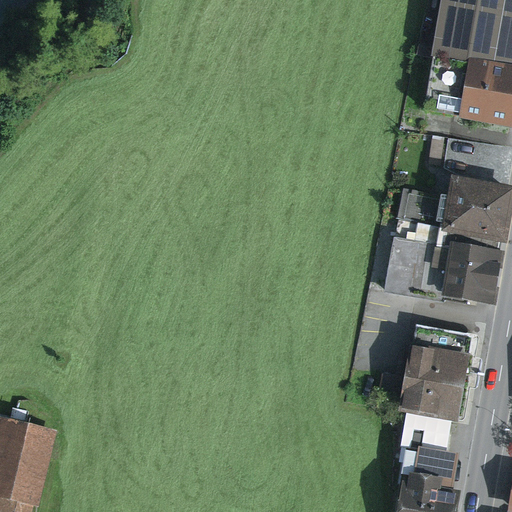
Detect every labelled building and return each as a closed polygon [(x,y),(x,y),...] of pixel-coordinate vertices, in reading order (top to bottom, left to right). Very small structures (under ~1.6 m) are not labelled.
[(511,0),(453,0),(444,50),(468,54),(511,62),(511,0)] [(508,119),(511,97),(511,62),(468,54),(458,110),(508,119)] [(405,194),(398,232),(499,249),(508,194),(453,185),(450,202),(405,194)] [(490,303),(499,249),(398,232),(389,286),(490,303)] [(483,346),(417,334),(403,406),(469,418),(483,346)] [(51,435),(3,424),(0,435),(0,511),(26,511),(29,501),(35,503),(51,435)] [(447,496),(452,459),(412,453),(402,511),(450,511),(453,497),(447,496)]
